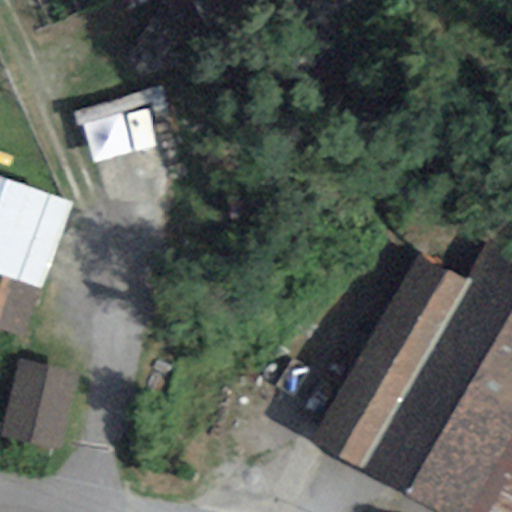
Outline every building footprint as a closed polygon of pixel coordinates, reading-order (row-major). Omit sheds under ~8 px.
[(64,200),(0,177),(0,322),(17,328),(64,200)] [(362,472),(436,511),(480,511),(511,453),(511,253),(487,240),(468,277),(366,464),(362,472)] [(366,464),(468,277),(417,250),(316,436),(366,464)] [(21,359),(8,427),(57,437),(71,369),(21,359)] [(511,511),(511,453),(480,511),(511,511)]
